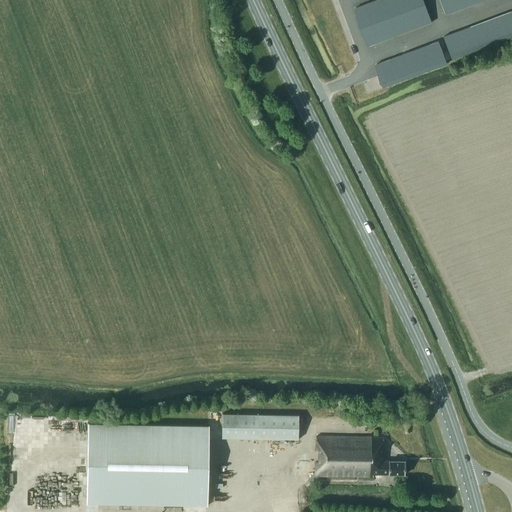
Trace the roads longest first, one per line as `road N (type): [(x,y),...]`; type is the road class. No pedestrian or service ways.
road 1 (primary): [(467,472),(420,344),(252,0)]
road 2 (unclassified): [(511,447),(472,415),(277,0)]
